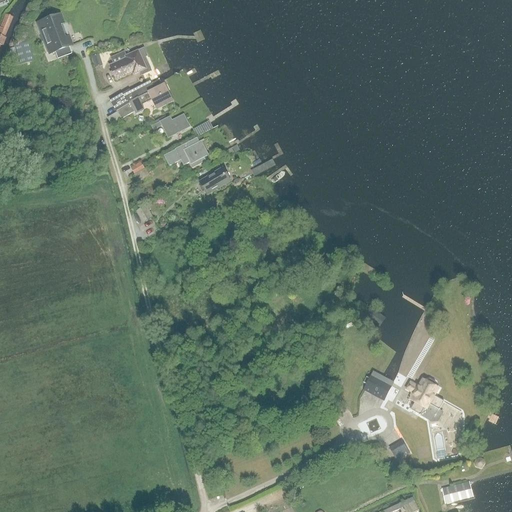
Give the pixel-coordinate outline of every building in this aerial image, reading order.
[(5,15),(0,26),(0,47),(1,45),(3,46),(6,38),(4,38),(13,18),(5,15)] [(50,54),(54,53),(57,59),(71,54),(68,47),(71,46),(67,37),(66,37),(61,25),(62,24),(59,15),(38,23),(50,54)] [(12,56),(15,66),(33,61),(27,44),(14,47),(16,55),(12,56)] [(145,58),(148,57),(144,48),(126,56),(124,52),(110,58),(113,64),(109,66),(116,82),(132,75),(133,77),(140,73),(141,76),(152,72),(145,58)] [(102,66),(99,55),(91,57),(94,68),(102,66)] [(165,94),(168,92),(165,86),(156,90),(150,81),(130,92),(129,90),(110,101),(117,112),(117,111),(122,120),(135,112),(136,115),(144,111),(141,105),(152,100),(157,111),(170,104),(165,94)] [(160,122),(151,127),(154,131),(162,127),(168,138),(184,130),(179,119),(173,122),(171,118),(161,123),(160,122)] [(181,161),(184,167),(189,164),(192,170),(206,162),(204,159),(207,157),(197,138),(175,150),(176,151),(164,157),(170,167),(181,161)] [(140,163),(131,169),(134,175),(144,169),(140,163)] [(146,169),(133,176),(138,184),(151,176),(146,169)] [(223,169),(200,184),(207,196),(231,181),(223,169)] [(136,212),(143,224),(153,218),(146,206),(136,212)] [(386,318),(370,307),(364,316),(379,327),(386,318)] [(278,321),(271,325),(280,342),(287,338),(278,321)] [(392,387),(371,376),(363,391),(384,402),(392,387)] [(419,388),(410,383),(406,390),(413,394),(410,400),(415,403),(410,411),(430,422),(437,409),(440,411),(444,403),(434,397),(438,390),(435,388),(436,386),(435,383),(430,380),(428,381),(427,383),(423,381),(419,388)] [(402,441),(389,448),(396,462),(410,454),(402,441)] [(392,467),(387,458),(380,461),(391,480),(400,475),(395,465),(392,467)] [(474,463),(474,464),(474,465),(475,466),(475,467),(476,467),(476,468),(477,468),(478,469),(479,469),(480,469),(481,468),(482,468),(483,467),(483,466),(484,465),(484,464),(484,463),(484,462),(483,461),(482,460),(481,459),(480,459),(479,459),(478,459),(477,459),(476,460),(475,461),(475,462),(474,463)] [(469,484),(441,491),(445,506),(473,499),(469,484)] [(405,511),(413,511),(419,510),(413,496),(401,501),(405,511)]
